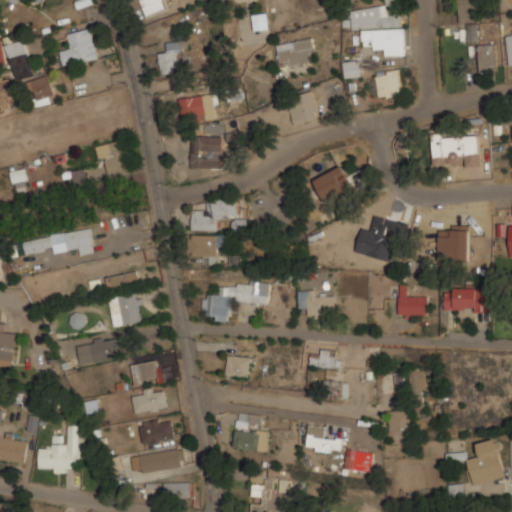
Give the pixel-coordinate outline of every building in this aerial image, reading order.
[(167,7),(164,0),(140,0),(147,16),(167,7)] [(404,26),(398,26),(396,0),(387,1),(388,5),(351,7),(352,28),(362,27),(364,47),(384,45),(384,55),(405,54),(404,26)] [(481,8),(482,8),(482,0),(458,0),(458,19),(481,19),(481,8)] [(254,31),(269,29),(267,13),(253,14),(254,31)] [(60,46),(64,65),(99,57),(92,27),(67,32),(69,44),(60,46)] [(469,29),(469,38),(477,38),(477,29),(469,29)] [(18,80),(37,73),(25,38),(15,41),(13,34),(4,37),(18,80)] [(277,43),(281,66),(317,60),(313,37),(277,43)] [(179,41),(168,41),(168,51),(159,51),(160,71),(179,71),(179,41)] [(497,42),(479,42),(479,71),(497,71),(497,42)] [(344,59),(346,77),(363,75),(361,57),(344,59)] [(371,71),(372,96),(402,95),(401,69),(371,71)] [(0,105),(1,109),(16,106),(10,73),(0,74),(0,105)] [(33,104),(55,102),(52,75),(30,77),(33,104)] [(115,100),(112,90),(84,98),(87,109),(115,100)] [(320,117),(314,90),(288,96),(294,123),(320,117)] [(219,118),(216,92),(181,96),(184,122),(219,118)] [(481,164),(480,128),(432,129),(433,166),(481,164)] [(192,166),(210,166),(210,134),(192,134),(192,166)] [(131,165),(122,137),(96,146),(101,161),(109,158),(114,171),(131,165)] [(315,179),(327,201),(355,185),(342,163),(315,179)] [(12,167),(15,191),(30,189),(27,165),(12,167)] [(76,184),(89,183),(87,167),(74,168),(76,184)] [(192,209),(193,228),(219,228),(219,218),(240,218),(240,198),(211,198),(211,209),(192,209)] [(356,252),(394,262),(405,223),(375,215),(371,230),(362,228),(356,252)] [(234,232),(249,232),(249,219),(234,218),(234,232)] [(470,223),(449,223),(449,233),(439,233),(439,260),(470,260),(470,223)] [(79,247),(79,252),(94,252),(94,228),(66,229),(67,247),(79,247)] [(219,245),(229,245),(229,234),(191,234),(191,255),(219,255),(219,245)] [(26,252),(55,247),(53,235),(24,239),(26,252)] [(140,280),(138,269),(107,275),(109,286),(140,280)] [(269,303),(271,284),(222,280),(220,294),(207,292),(205,312),(215,313),(214,318),(229,319),(231,299),(269,303)] [(400,313),(429,313),(429,293),(409,293),(409,285),(400,285),(400,313)] [(490,309),(490,286),(445,286),(445,309),(490,309)] [(318,288),(299,288),(299,306),(308,306),(308,313),(336,313),(336,295),(318,295),(318,288)] [(115,325),(145,319),(139,290),(109,296),(115,325)] [(89,314),(75,309),(69,323),(83,329),(89,314)] [(0,364),(12,366),(17,333),(6,331),(7,322),(0,320),(0,364)] [(78,341),(81,361),(121,357),(118,337),(78,341)] [(337,348),(321,348),(321,353),(311,353),(311,365),(337,365),(337,348)] [(226,373),(249,376),(251,356),(229,353),(226,373)] [(157,359),(137,361),(139,380),(159,378),(157,359)] [(136,383),(143,382),(139,362),(132,363),(136,383)] [(425,365),(409,367),(416,417),(428,415),(425,392),(429,391),(425,365)] [(349,379),(325,379),(325,397),(349,397),(349,379)] [(136,412),(168,407),(166,390),(133,394),(136,412)] [(411,409),(390,409),(390,440),(411,440),(411,409)] [(263,415),(239,412),(238,427),(249,428),(250,422),(262,424),(263,415)] [(36,432),(38,415),(29,414),(28,431),(36,432)] [(144,443),(176,436),(171,415),(139,422),(144,443)] [(325,435),(326,424),(309,422),(307,448),(342,451),(343,437),(325,435)] [(86,423),(69,423),(69,434),(51,434),(51,444),(39,444),(39,471),(76,471),(76,461),(86,461),(86,423)] [(268,450),(270,429),(236,427),(234,447),(268,450)] [(0,458),(25,462),(29,437),(0,433),(0,458)] [(476,442),(479,452),(467,455),(474,483),(507,475),(497,437),(476,442)] [(187,465),(184,446),(132,454),(135,472),(187,465)] [(374,470),(376,450),(348,447),(345,467),(374,470)] [(308,479),(278,477),(278,476),(254,474),(251,511),(265,511),(280,511),(282,492),(307,494),(308,479)] [(191,481),(167,481),(167,497),(191,497),(191,481)] [(466,482),(450,482),(450,496),(466,496),(466,482)]
